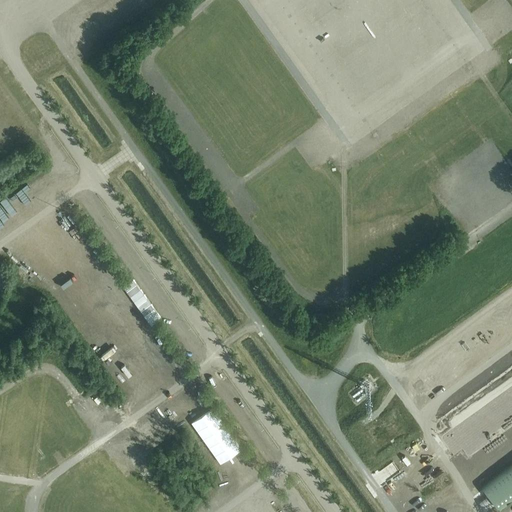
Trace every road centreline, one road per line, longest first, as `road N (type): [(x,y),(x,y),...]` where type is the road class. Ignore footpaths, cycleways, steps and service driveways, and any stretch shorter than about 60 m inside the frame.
road 1 (track): [(308,511),(76,185)]
road 2 (track): [(0,393),(37,368),(57,373),(110,437)]
